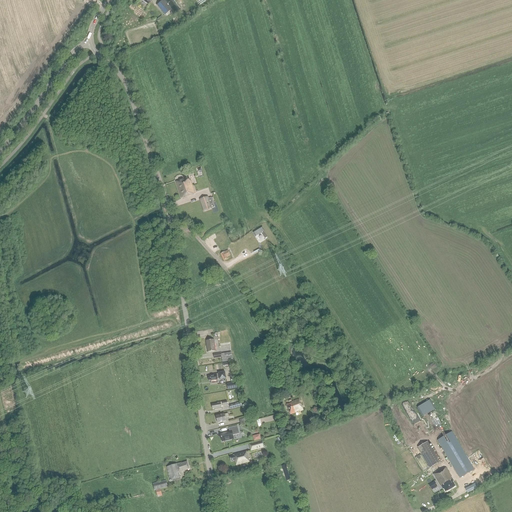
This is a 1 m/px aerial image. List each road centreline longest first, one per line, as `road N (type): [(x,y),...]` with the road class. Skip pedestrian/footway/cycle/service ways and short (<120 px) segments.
road 1 (unclassified): [(216,511),(159,173),(126,83),(90,42)]
road 2 (tertiary): [(0,151),(74,50),(90,42)]
road 3 (track): [(0,216),(47,171),(58,149),(48,119),(33,108)]
road 4 (track): [(24,511),(0,391)]
